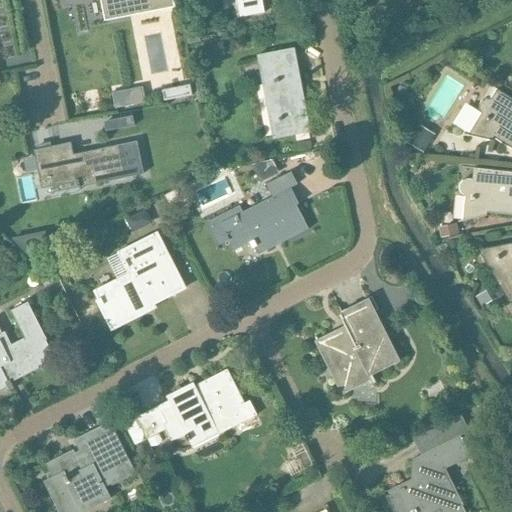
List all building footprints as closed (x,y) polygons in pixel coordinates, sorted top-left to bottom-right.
[(129,11),(130,15),(169,8),(169,9),(175,7),(173,0),(102,0),(105,15),(114,14),(115,16),(121,15),(121,13),(129,11)] [(236,0),(240,18),(264,13),(262,2),(261,0),(236,0)] [(200,43),(198,31),(186,33),(188,45),(200,43)] [(275,135),(307,129),(293,52),(260,59),(275,135)] [(189,85),(163,91),(165,100),(191,95),(189,85)] [(511,99),(497,90),(491,100),(486,100),(483,101),(480,106),(480,110),(482,113),(469,135),(464,134),(464,135),(493,141),(493,140),(494,139),(511,149),(511,99)] [(112,94),(115,109),(124,107),(121,92),(112,94)] [(423,153),(435,135),(420,125),(409,143),(423,153)] [(70,141),(33,149),(42,189),(76,182),(77,188),(126,178),(144,174),(137,141),(72,155),(70,141)] [(458,222),(458,223),(487,217),(487,216),(487,214),(511,216),(511,173),(475,169),(474,180),(467,180),(463,181),(460,185),(460,189),(462,193),(465,196),(463,221),(458,222)] [(256,248),(260,255),(309,229),(297,206),(300,204),(292,188),(298,184),(291,172),(265,185),(272,198),(243,213),(240,206),(208,221),(220,245),(229,240),(234,251),(251,243),(254,249),(256,248)] [(458,225),(441,229),(443,239),(460,235),(458,225)] [(101,307),(112,328),(142,313),(141,310),(185,287),(165,250),(157,234),(118,254),(129,275),(96,292),(100,298),(97,300),(100,307),(101,307)] [(37,252),(33,235),(13,239),(28,256),(37,252)] [(477,251),(509,303),(510,305),(511,303),(511,244),(486,250),(477,251)] [(317,341),(343,392),(371,378),(374,383),(376,382),(371,373),(398,360),(368,301),(339,315),(346,328),(337,333),(336,332),(317,341)] [(0,391),(9,387),(11,390),(15,387),(11,379),(55,357),(46,339),(48,338),(29,302),(12,311),(26,338),(9,347),(0,328),(0,391)] [(511,303),(510,305),(509,303),(501,308),(506,317),(509,315),(511,318),(511,319),(511,303)] [(185,434),(192,448),(257,415),(250,401),(244,403),(227,369),(204,381),(208,389),(199,393),(194,383),(166,396),(172,407),(161,412),(167,423),(163,425),(171,441),(185,434)] [(46,482),(60,511),(82,511),(83,511),(80,506),(101,496),(102,498),(108,495),(102,484),(111,480),(113,484),(134,473),(125,455),(123,456),(111,432),(113,431),(109,424),(76,441),(83,455),(76,459),(73,452),(47,465),(53,479),(46,482)] [(411,484),(386,496),(393,511),(409,511),(411,511),(427,511),(438,507),(440,510),(440,511),(465,511),(463,506),(464,505),(446,468),(445,467),(446,466),(462,458),(463,460),(471,456),(460,434),(457,435),(421,453),(420,460),(412,459),(411,475),(415,474),(418,480),(411,484)]
